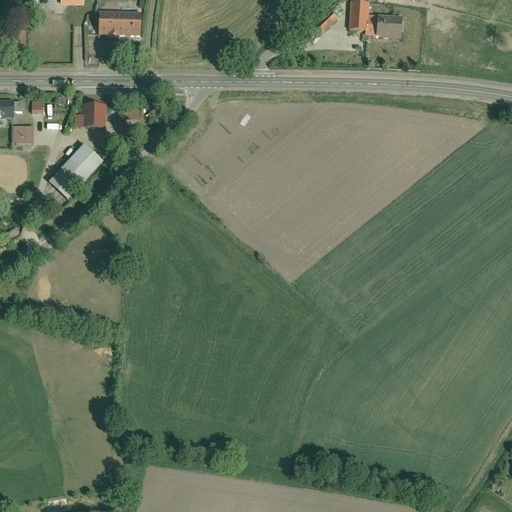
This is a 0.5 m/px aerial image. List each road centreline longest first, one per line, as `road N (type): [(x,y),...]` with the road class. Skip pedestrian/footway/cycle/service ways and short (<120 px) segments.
road 1 (residential): [(207,83),(135,164),(0,273)]
road 2 (secondary): [(236,82),(511,98)]
road 3 (secondary): [(0,82),(207,83)]
